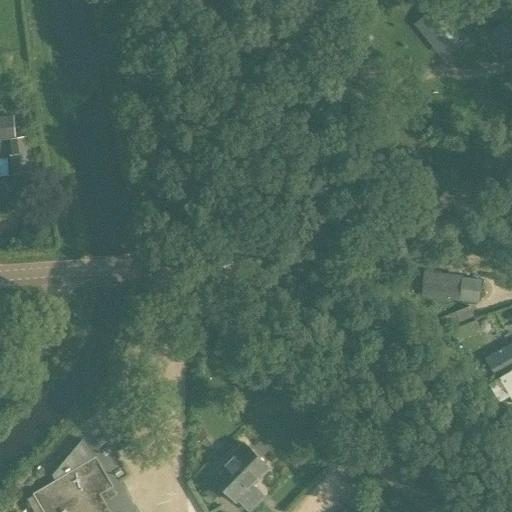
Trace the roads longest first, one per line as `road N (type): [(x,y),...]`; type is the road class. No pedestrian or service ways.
road 1 (tertiary): [(194,294),(245,244),(315,220),(511,201)]
road 2 (tertiary): [(436,511),(194,294)]
road 3 (track): [(194,294),(150,376),(145,430),(170,511)]
road 4 (track): [(0,394),(12,388),(60,303),(59,272)]
